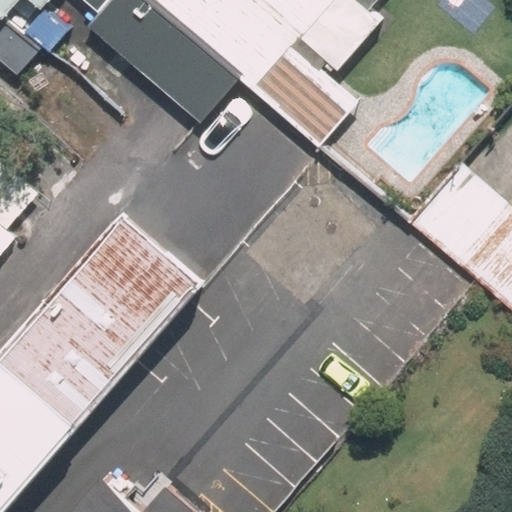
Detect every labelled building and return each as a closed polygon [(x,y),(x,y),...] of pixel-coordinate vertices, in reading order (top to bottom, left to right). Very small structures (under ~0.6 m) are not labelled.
[(0,0),(0,22),(19,0),(0,0)] [(235,84),(139,0),(74,0),(95,18),(84,31),(196,125),(235,84)] [(150,0),(315,154),(359,100),(332,79),(378,21),(351,0),(150,0)] [(125,108),(76,68),(38,113),(87,154),(125,108)] [(511,207),(461,165),(412,224),(496,287),(511,302),(511,207)] [(131,202),(0,353),(0,504),(77,417),(204,266),(131,202)] [(181,511),(118,454),(67,511),(181,511)]
